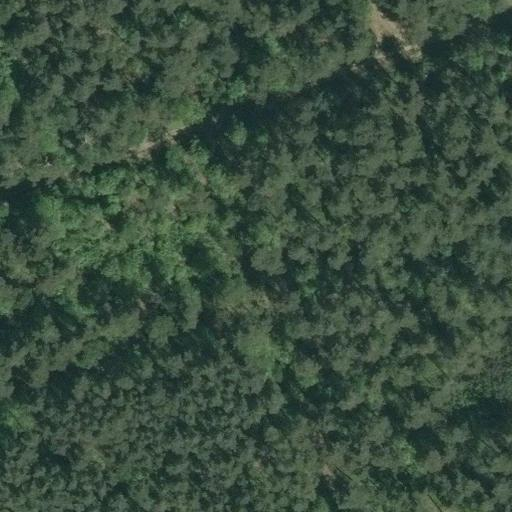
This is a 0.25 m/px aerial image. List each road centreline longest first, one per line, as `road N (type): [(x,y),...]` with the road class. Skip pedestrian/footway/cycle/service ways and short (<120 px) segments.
road 1 (track): [(0,206),(307,95)]
road 2 (track): [(511,21),(307,95)]
